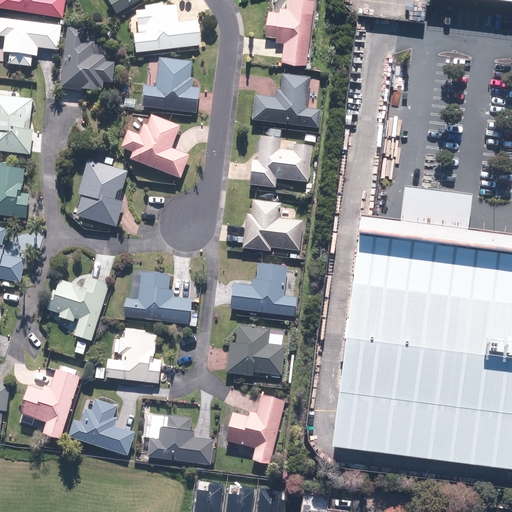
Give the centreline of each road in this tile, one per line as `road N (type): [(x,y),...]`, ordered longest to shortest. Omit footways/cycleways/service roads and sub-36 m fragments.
road 1 (residential): [(188,228),(207,201),(230,46),(217,0)]
road 2 (unknown): [(198,372),(211,268),(203,250)]
